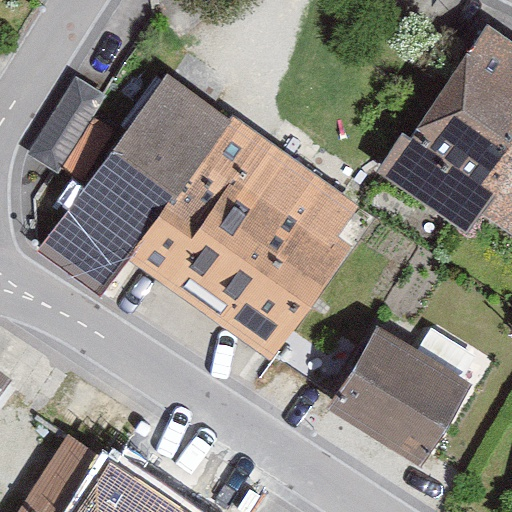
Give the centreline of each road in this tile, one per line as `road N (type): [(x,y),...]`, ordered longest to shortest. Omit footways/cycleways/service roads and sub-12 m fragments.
road 1 (residential): [(0,287),(92,333),(389,511)]
road 2 (residential): [(93,0),(0,153)]
